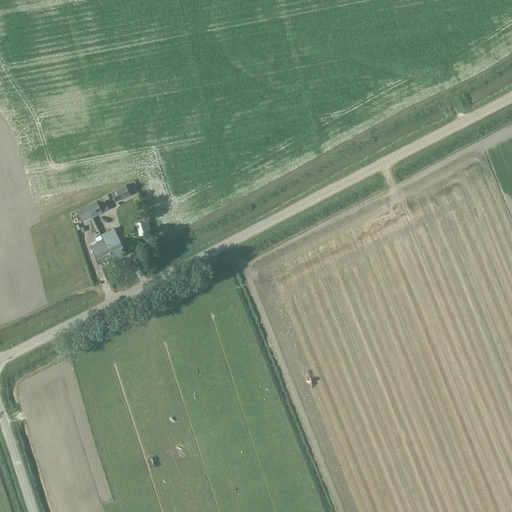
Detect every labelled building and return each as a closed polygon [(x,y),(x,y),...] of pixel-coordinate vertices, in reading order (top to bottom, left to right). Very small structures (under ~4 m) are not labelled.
[(131,195),(126,185),(110,193),(115,203),(131,195)] [(96,201),(89,204),(95,216),(102,213),(96,201)] [(95,216),(89,204),(76,211),(82,223),(95,216)] [(115,257),(117,260),(127,254),(119,237),(118,237),(114,229),(104,234),(115,257)] [(99,265),(115,257),(104,234),(94,238),(97,243),(90,246),(99,265)]
